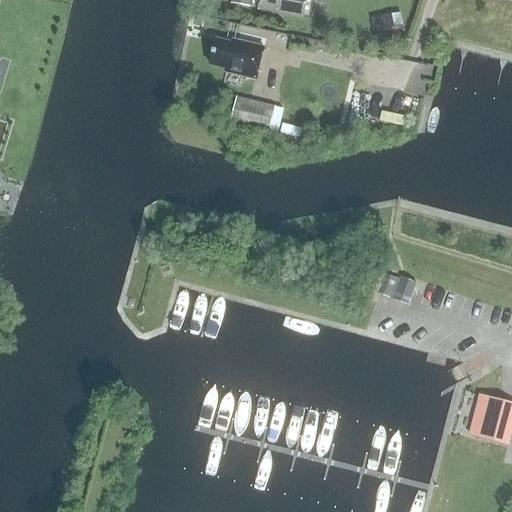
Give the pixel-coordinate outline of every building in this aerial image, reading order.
[(303,19),(306,0),(233,0),(233,3),(249,6),(250,0),(258,1),(256,10),(303,19)] [(401,13),(371,19),(373,32),(377,31),(397,27),(404,26),(401,13)] [(215,40),(209,66),(226,70),(225,73),(242,77),(255,80),(258,70),(263,48),(233,41),(232,44),(215,40)] [(230,123),(268,132),(274,107),(236,98),(230,123)] [(378,294),(390,299),(397,280),(386,276),(378,294)] [(394,300),(409,306),(417,285),(402,279),(394,300)] [(511,405),(480,397),(470,435),(508,445),(511,430),(511,405)]
